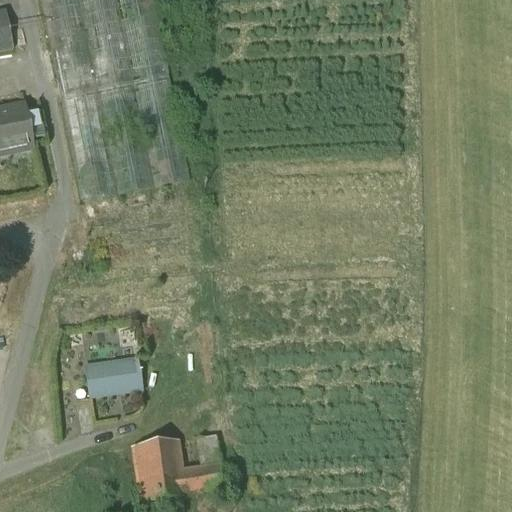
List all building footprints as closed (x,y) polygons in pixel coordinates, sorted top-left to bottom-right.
[(151,0),(39,0),(81,206),(189,185),(151,0)] [(4,13),(0,13),(0,54),(12,52),(4,13)] [(24,109),(0,114),(0,157),(33,151),(24,109)] [(135,365),(87,372),(91,400),(139,393),(135,365)] [(216,440),(195,443),(200,472),(200,473),(204,498),(225,496),(216,440)] [(176,446),(132,452),(140,508),(184,502),(184,501),(204,498),(200,473),(180,476),(176,446)]
